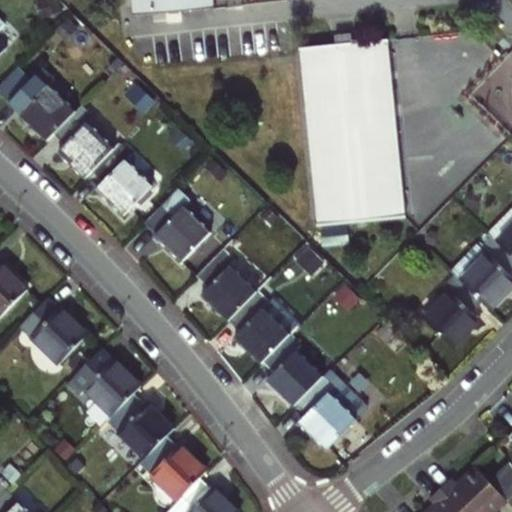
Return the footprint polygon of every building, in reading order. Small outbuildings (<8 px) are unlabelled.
[(216,8),(215,0),(132,0),(134,16),(216,8)] [(406,217),(389,40),(302,48),(319,225),(406,217)] [(55,133),(77,111),(50,85),(55,79),(44,68),(17,96),(28,106),(21,114),(48,140),(55,133)] [(77,111),(55,133),(66,144),(60,151),(87,177),(94,171),(116,149),(88,122),(94,116),(83,105),(77,111)] [(132,154),(121,143),(116,149),(94,171),(105,181),(98,189),(125,215),(153,186),(126,159),(132,154)] [(191,200),(179,188),(146,222),(183,261),(212,232),(185,206),(191,200)] [(511,208),(489,232),(493,235),(511,254),(511,208)] [(484,301),(491,309),(511,287),(511,276),(511,275),(511,273),(511,254),(493,235),(481,247),(477,243),(451,269),(456,274),(484,301)] [(225,248),(197,275),(210,287),(203,294),(229,320),(231,318),(258,291),(232,265),(237,259),(225,248)] [(31,289),(0,260),(0,317),(1,319),(31,289)] [(484,301),(456,274),(445,285),(451,292),(425,318),(454,347),(480,321),(473,313),(484,301)] [(236,337),(263,362),(291,334),(264,307),(269,301),(258,291),(231,318),(242,329),(236,337)] [(50,298),(23,325),(63,364),(92,333),(64,307),(62,309),(50,298)] [(268,380),(294,406),(296,404),(324,376),(296,350),(302,344),(291,334),(263,362),(275,372),(268,380)] [(103,351),(77,378),(116,416),(137,394),(144,387),(116,359),(113,362),(103,351)] [(368,406),(330,369),(324,376),(296,404),(307,415),(301,421),(328,448),(368,406)] [(116,416),(111,421),(148,458),(170,436),(177,429),(137,394),(116,416)] [(148,458),(144,463),(181,500),(211,470),(170,436),(148,458)] [(453,479),(442,489),(464,511),(494,511),(507,500),(477,468),(459,485),(453,479)] [(437,505),(429,511),(464,511),(442,489),(431,499),(437,505)] [(32,511),(11,490),(0,500),(0,511),(32,511)]
